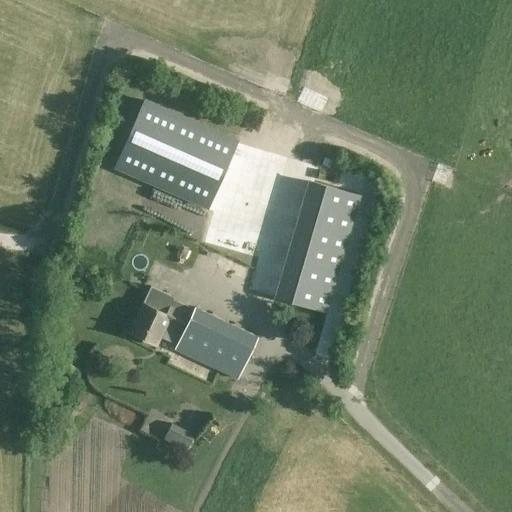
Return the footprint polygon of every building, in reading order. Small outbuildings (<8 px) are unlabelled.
[(146,104),(116,169),(207,211),(237,145),(146,104)] [(248,272),(304,137),(271,123),(215,258),(248,272)] [(238,173),(247,177),(256,161),(247,156),(238,173)] [(276,255),(272,272),(287,275),(291,258),(276,255)] [(150,287),(130,330),(159,344),(168,323),(184,330),(194,310),(172,300),(173,298),(150,287)] [(195,306),(194,310),(184,330),(176,348),(237,377),(257,335),(195,306)] [(172,423),(164,439),(186,450),(194,434),(172,423)]
